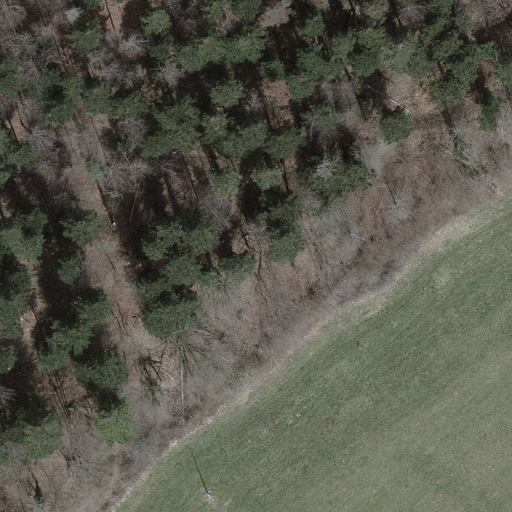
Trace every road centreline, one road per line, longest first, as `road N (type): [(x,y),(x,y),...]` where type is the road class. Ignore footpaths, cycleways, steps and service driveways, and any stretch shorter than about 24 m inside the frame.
road 1 (track): [(0,358),(35,335),(211,164),(449,113),(511,87)]
road 2 (track): [(211,164),(0,191)]
